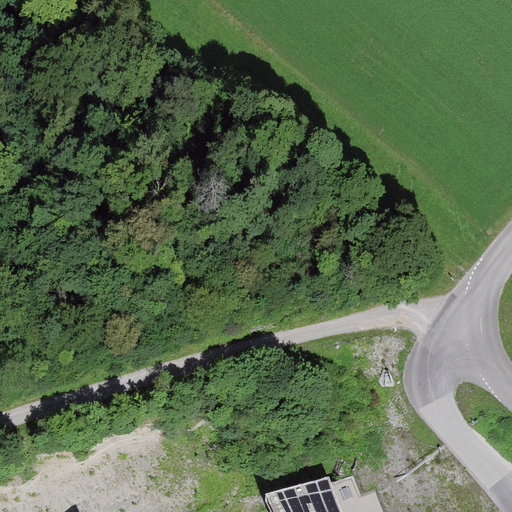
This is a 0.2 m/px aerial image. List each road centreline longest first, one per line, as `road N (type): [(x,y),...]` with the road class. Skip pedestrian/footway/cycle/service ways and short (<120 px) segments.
road 1 (track): [(459,313),(424,310),(233,351),(0,420)]
road 2 (unclassified): [(511,386),(459,313),(511,244)]
